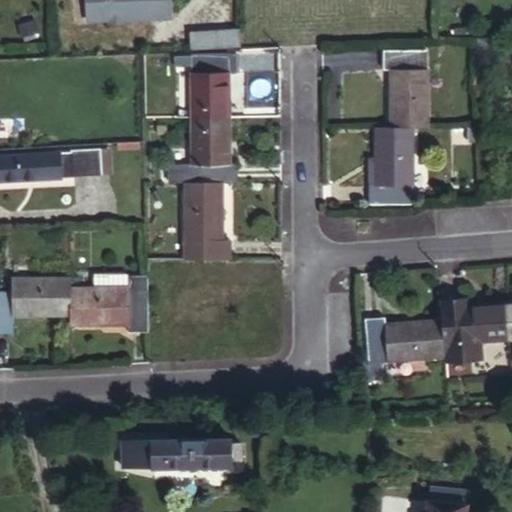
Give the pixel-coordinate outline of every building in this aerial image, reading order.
[(175,17),(174,0),(104,0),(106,20),(175,17)] [(194,47),(247,45),(247,22),(194,23),(194,47)] [(504,62),(501,34),(485,35),(487,62),(504,62)] [(397,58),(398,116),(419,116),(437,116),(437,59),(433,59),(433,40),(393,39),(392,58),(397,58)] [(197,116),(235,116),(236,69),(241,68),(241,49),(200,50),(201,60),(201,69),(198,69),(197,116)] [(201,60),(200,50),(188,50),(188,60),(201,60)] [(376,198),(416,195),(416,174),(420,173),(419,116),(398,116),(381,115),(381,173),(376,173),(376,198)] [(228,182),(240,182),(240,160),(234,160),(235,116),(197,116),(197,164),(197,181),(228,182)] [(489,130),(489,116),(476,116),(477,130),(489,130)] [(77,147),(79,172),(108,171),(108,144),(77,144),(77,147)] [(0,150),(0,178),(79,175),(79,172),(77,147),(0,150)] [(173,164),(174,181),(189,181),(197,181),(197,164),(173,164)] [(191,258),(233,258),(234,236),(228,236),(228,182),(197,181),(189,181),(188,236),(191,235),(191,258)] [(12,284),(0,284),(0,330),(12,331),(12,311),(69,311),(68,285),(68,273),(12,272),(12,284)] [(127,285),(127,277),(93,276),(93,285),(127,285)] [(127,291),(145,291),(146,276),(127,277),(127,285),(127,291)] [(127,332),(145,332),(145,291),(127,291),(127,285),(93,285),(68,285),(69,311),(69,321),(127,321),(127,332)] [(451,336),(511,332),(511,298),(511,294),(469,296),(469,292),(448,292),(449,310),(451,336)] [(451,349),(451,336),(449,310),(390,313),(390,306),(370,307),(372,350),(382,349),(392,349),(392,352),(451,349)] [(366,350),(367,373),(383,372),(382,349),(372,350),(366,350)] [(180,431),(156,431),(155,464),(193,463),(194,469),(214,470),(215,464),(233,463),(233,453),(242,454),(242,441),(232,440),(233,437),(180,437),(180,431)] [(431,499),(429,511),(466,511),(467,503),(431,499)]
